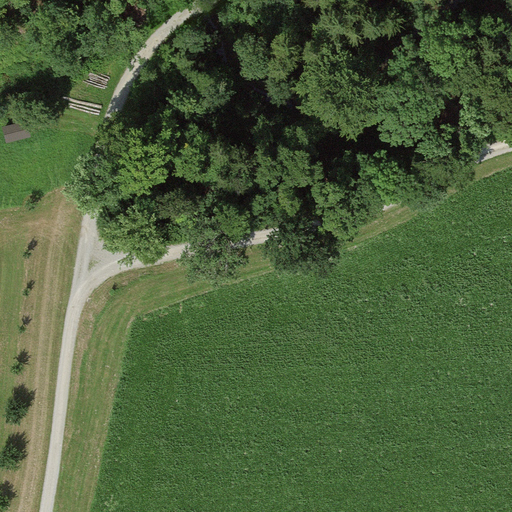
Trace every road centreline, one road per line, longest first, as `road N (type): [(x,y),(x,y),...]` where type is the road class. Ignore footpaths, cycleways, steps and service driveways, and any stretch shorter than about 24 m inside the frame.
road 1 (track): [(511,144),(369,212),(131,262),(91,282),(78,300),(46,511)]
road 2 (track): [(206,0),(163,34),(120,97),(78,300)]
